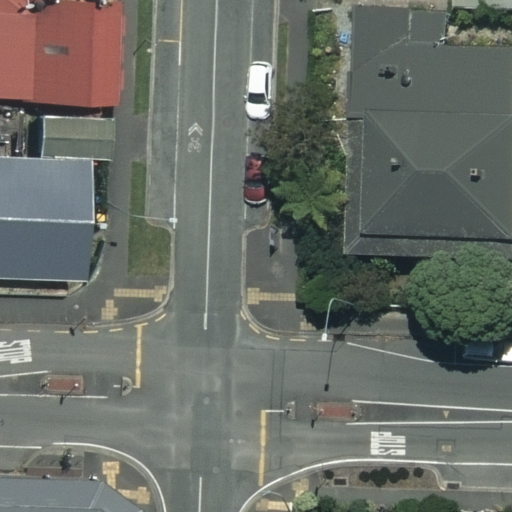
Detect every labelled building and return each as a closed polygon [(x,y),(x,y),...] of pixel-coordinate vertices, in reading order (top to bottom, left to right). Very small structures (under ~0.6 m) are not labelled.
[(107,0),(0,0),(0,96),(102,103),(107,0)] [(511,0),(459,0),(460,15),(511,13),(511,0)] [(443,15),(360,13),(354,263),(511,267),(511,53),(442,52),(443,15)] [(72,162),(0,158),(0,277),(67,281),(72,162)] [(0,475),(0,511),(138,511),(96,479),(0,475)]
